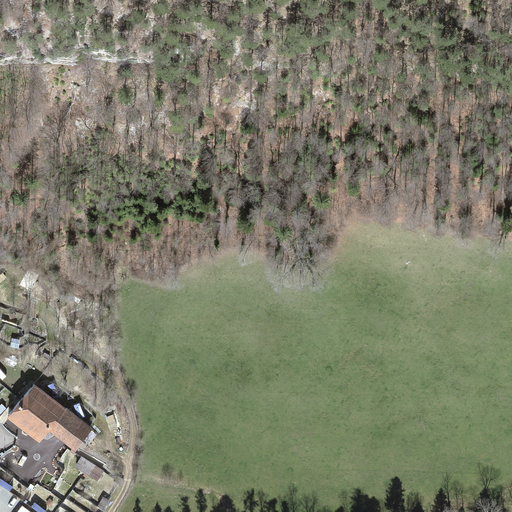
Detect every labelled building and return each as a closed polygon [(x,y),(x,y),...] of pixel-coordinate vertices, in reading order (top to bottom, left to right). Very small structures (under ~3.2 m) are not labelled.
[(12,339),(10,347),(18,348),(20,340),(12,339)] [(77,448),(91,429),(33,384),(21,400),(7,418),(39,443),(50,430),(75,450),(77,448)] [(113,414),(106,416),(110,429),(117,427),(113,414)] [(81,457),(75,467),(84,473),(98,482),(104,472),(81,457)] [(0,479),(0,485),(9,491),(12,487),(0,479)] [(104,497),(98,506),(104,510),(110,501),(108,499),(104,497)] [(35,502),(31,506),(37,511),(45,511),(46,511),(35,502)]
